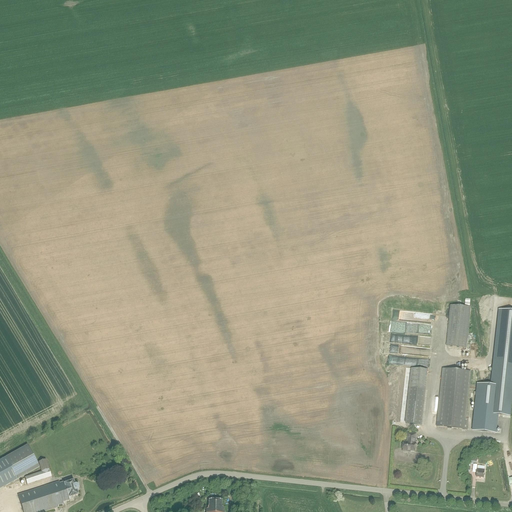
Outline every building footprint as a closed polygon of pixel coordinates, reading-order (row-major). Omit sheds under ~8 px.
[(465,348),(470,308),(451,306),(446,346),(465,348)] [(491,386),(477,384),(472,430),(496,433),(498,415),(509,416),(511,390),(511,311),(499,310),(491,386)] [(415,321),(431,324),(432,315),(416,312),(415,321)] [(421,425),(427,370),(411,368),(405,423),(421,425)] [(466,430),(467,419),(465,418),(470,372),(442,369),(436,427),(466,430)] [(407,451),(414,452),(415,443),(415,434),(408,434),(407,442),(403,442),(403,446),(402,447),(402,449),(402,450),(402,451),(407,452),(407,451)] [(27,445),(0,460),(0,488),(18,479),(18,480),(40,468),(27,445)] [(42,472),(24,478),(27,485),(52,477),(46,460),(39,462),(42,472)] [(484,478),(485,470),(478,469),(477,477),(484,478)] [(59,482),(27,492),(17,495),(22,511),(43,511),(58,507),(58,506),(64,504),(64,502),(70,500),(69,499),(78,496),(77,491),(79,488),(78,486),(75,485),(73,481),(64,483),(64,482),(59,483),(59,482)] [(223,511),(223,507),(221,507),(221,501),(210,500),(209,507),(209,509),(207,509),(207,511),(223,511)]
